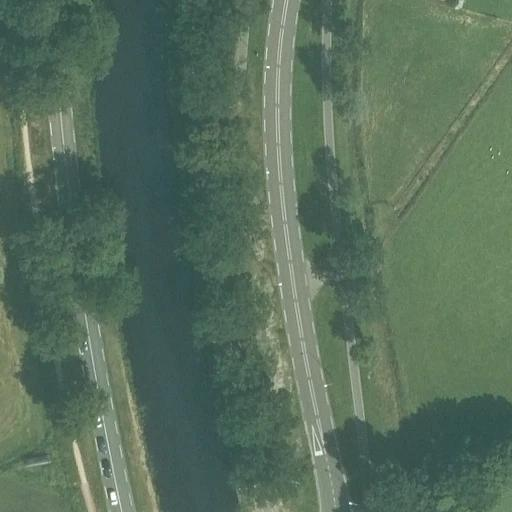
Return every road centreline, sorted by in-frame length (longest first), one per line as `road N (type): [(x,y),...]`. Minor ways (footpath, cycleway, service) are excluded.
road 1 (secondary): [(121,511),(74,243),(51,0)]
road 2 (secondary): [(336,511),(284,216),(278,146),(287,0)]
